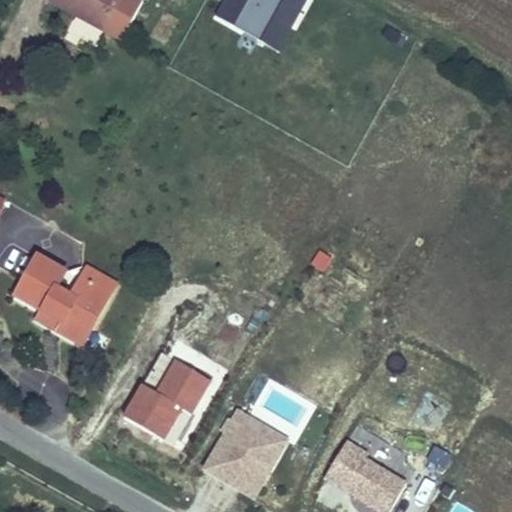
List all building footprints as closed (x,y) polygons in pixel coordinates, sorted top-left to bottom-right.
[(58,0),(47,19),(69,33),(76,23),(108,43),(128,9),(111,0),(58,0)] [(227,0),(216,22),(282,56),(309,0),(227,0)] [(76,23),(69,33),(102,51),(108,43),(76,23)] [(111,309),(79,291),(67,313),(53,305),(62,287),(32,270),(9,310),(38,325),(59,339),(53,350),(67,358),(80,338),(90,344),(111,309)] [(85,282),(79,291),(111,309),(116,300),(85,282)] [(59,339),(38,325),(31,339),(53,350),(59,339)] [(78,364),(90,344),(80,338),(67,358),(78,364)] [(162,400),(194,417),(210,386),(179,369),(162,400)] [(123,434),(171,459),(194,417),(162,400),(146,392),(123,434)] [(246,415),(212,476),(260,502),(293,440),(246,415)] [(393,511),(406,490),(365,466),(367,462),(346,449),(324,486),(367,511),(393,511)]
